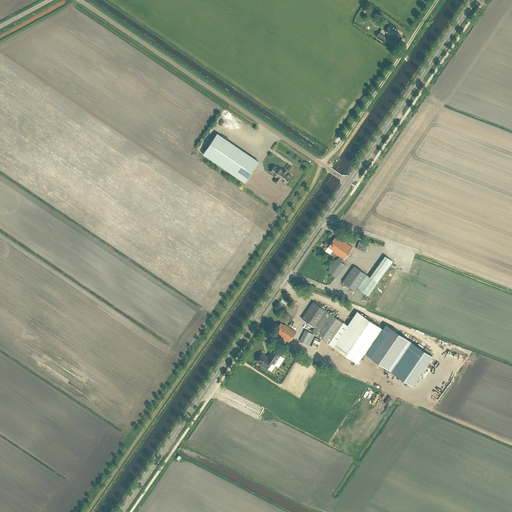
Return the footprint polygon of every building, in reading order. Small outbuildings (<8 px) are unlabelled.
[(390,23),(386,29),(385,31),(390,35),(389,35),(396,40),(400,34),(395,31),(397,28),(395,27),(390,23)] [(384,43),(387,38),(378,32),(375,36),(384,43)] [(217,133),(203,154),(244,182),(258,161),(217,133)] [(274,166),(270,172),(274,174),(273,175),(276,177),(275,178),(280,181),(281,180),(285,183),(291,176),(287,173),(287,172),(283,169),(283,170),(278,167),(278,168),(274,166)] [(343,259),(344,259),(352,247),(342,240),(336,236),(335,237),(328,246),(333,250),(332,251),(339,257),(338,259),(337,258),(328,271),(336,277),(345,264),(341,261),(343,259)] [(356,248),(365,251),(368,243),(358,241),(356,248)] [(354,265),(342,282),(354,291),(357,288),(368,296),(377,282),(370,277),(366,274),(354,265)] [(313,302),(302,318),(315,327),(312,331),(328,343),(342,322),(313,302)] [(347,325),(333,346),(357,363),(364,353),(411,385),(432,356),(386,324),(382,329),(381,328),(357,311),(347,325)] [(284,325),(281,322),(275,331),(279,334),(278,335),(289,342),(296,332),(285,324),(284,325)] [(304,330),(299,341),(305,344),(311,333),(304,330)] [(317,347),(320,339),(314,337),(311,345),(317,347)] [(274,364),(279,355),(272,350),(267,357),(261,353),(259,356),(258,357),(257,359),(257,360),(256,361),(267,368),(271,362),(274,364)]
